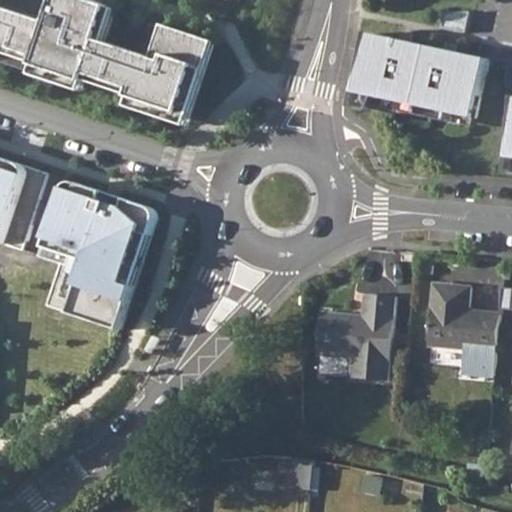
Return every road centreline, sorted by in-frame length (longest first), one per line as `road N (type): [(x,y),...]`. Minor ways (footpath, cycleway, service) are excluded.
road 1 (tertiary): [(16,511),(144,414),(239,292),(259,250)]
road 2 (residential): [(229,181),(0,105)]
road 3 (residential): [(511,225),(334,208)]
road 4 (tertiary): [(294,147),(332,0)]
